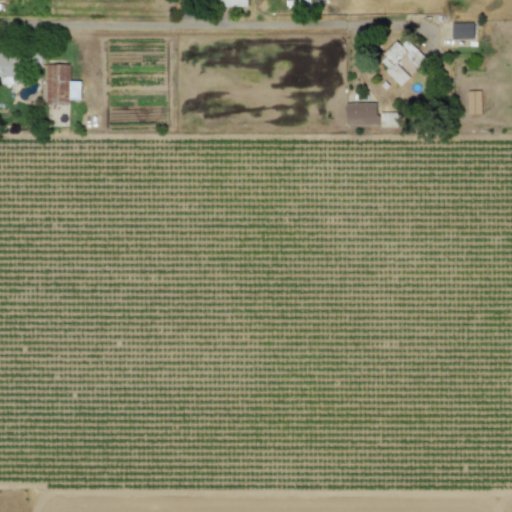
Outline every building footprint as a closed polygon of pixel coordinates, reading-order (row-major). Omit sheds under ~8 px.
[(473,23),(451,22),(450,39),(473,40),(473,23)] [(395,62),(403,55),(417,70),(427,61),(404,37),(377,62),(400,86),(409,77),(395,62)] [(0,83),(15,84),(16,56),(0,55),(0,83)] [(45,102),(79,103),(80,81),(69,81),(69,64),(45,64),(45,102)] [(480,91),(466,91),(467,115),(480,114),(480,91)] [(345,103),(345,125),(377,124),(376,102),(345,103)] [(396,127),(396,113),(380,114),(380,127),(396,127)]
